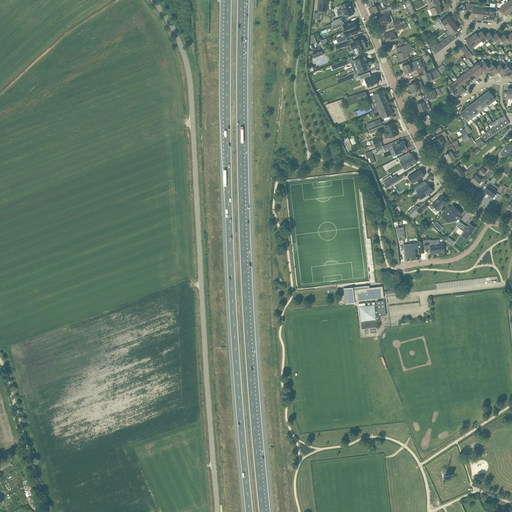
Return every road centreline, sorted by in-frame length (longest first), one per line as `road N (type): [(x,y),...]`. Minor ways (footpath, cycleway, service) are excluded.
road 1 (unclassified): [(216,511),(189,77),(179,41),(152,0)]
road 2 (motorway): [(228,0),(231,293),(249,511)]
road 3 (motorway): [(262,511),(247,337),(241,0)]
road 4 (track): [(45,511),(0,359)]
road 5 (residential): [(412,131),(360,0)]
road 6 (residential): [(490,220),(449,188),(412,131)]
